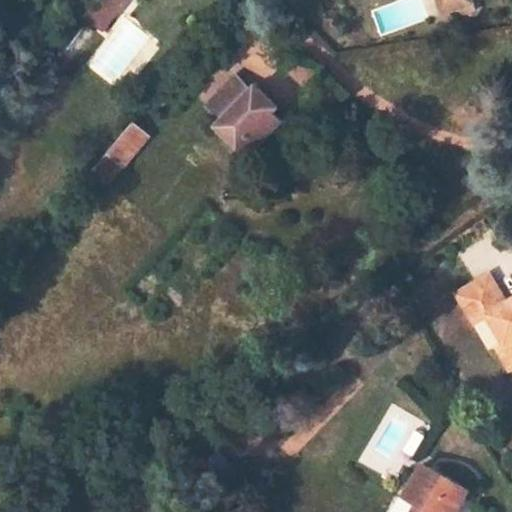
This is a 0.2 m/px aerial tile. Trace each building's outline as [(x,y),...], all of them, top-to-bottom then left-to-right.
[(95,0),(93,3),(111,18),(124,0),(95,0)] [(470,0),(438,0),(442,10),(459,4),(462,13),(473,8),(470,0)] [(93,3),(83,16),(101,31),(111,18),(93,3)] [(250,89),(236,76),(206,106),(221,120),(216,125),(239,148),(244,142),(252,150),(281,121),(272,113),(278,107),(255,85),(250,89)] [(122,168),(150,136),(135,123),(108,155),(122,168)] [(511,301),(505,305),(487,276),(453,295),(472,326),(486,317),(503,347),(497,351),(510,373),(511,371),(511,301)] [(457,511),(468,493),(424,466),(405,497),(418,505),(414,511),(457,511)] [(58,511),(57,511),(92,511),(80,495),(58,511)] [(405,511),(410,506),(398,499),(390,511),(405,511)]
